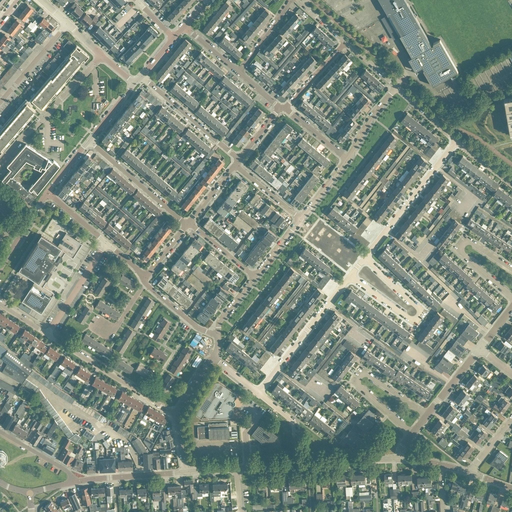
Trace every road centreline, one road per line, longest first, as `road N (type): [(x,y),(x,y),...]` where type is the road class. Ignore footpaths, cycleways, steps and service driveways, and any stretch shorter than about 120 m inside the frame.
road 1 (residential): [(427,415),(369,375),(359,377),(359,386),(411,434)]
road 2 (residential): [(365,257),(417,316),(408,318),(350,276)]
road 3 (residential): [(365,257),(457,139)]
road 4 (residential): [(173,414),(47,335)]
road 5 (residential): [(257,392),(350,276)]
road 6 (residential): [(0,163),(100,56)]
road 7 (residential): [(189,223),(88,140)]
road 8 (residential): [(511,296),(461,251),(473,243),(511,269)]
road 9 (residential): [(142,76),(239,159)]
